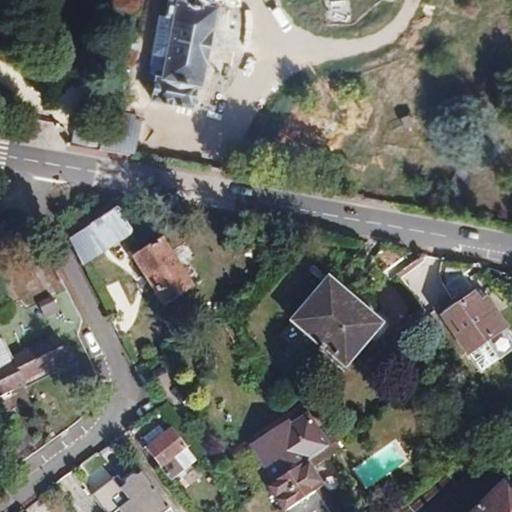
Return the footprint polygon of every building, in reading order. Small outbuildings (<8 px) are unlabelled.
[(212,6),(213,0),(177,0),(163,76),(157,75),(153,99),(193,107),(197,84),(203,84),(217,7),(212,6)] [(326,1),(326,21),(347,20),(347,1),(326,1)] [(67,141),(92,145),(95,128),(70,124),(67,141)] [(105,132),(100,153),(128,158),(132,137),(105,132)] [(91,225),(69,239),(81,264),(132,231),(117,208),(91,225)] [(60,223),(69,239),(91,225),(80,210),(60,223)] [(161,240),(134,257),(165,304),(191,287),(161,240)] [(333,272),(328,278),(348,295),(353,289),(333,272)] [(382,324),(361,306),(348,295),(328,278),(290,321),(345,368),(366,343),(382,324)] [(506,327),(487,299),(481,303),(475,293),(442,316),(468,354),(506,327)] [(366,301),(361,306),(382,324),(366,343),(372,348),(387,331),(389,326),(390,322),(388,319),(386,317),(366,301)] [(0,397),(26,385),(24,380),(68,358),(57,335),(12,356),(4,339),(0,338),(0,397)] [(0,403),(0,425),(17,417),(7,400),(0,403)] [(297,467),(324,449),(327,447),(322,440),(305,414),(254,447),(275,480),(297,467)] [(150,447),(148,449),(161,466),(160,468),(171,481),(196,462),(171,429),(166,433),(159,425),(142,438),(150,447)] [(361,442),(353,431),(343,437),(350,449),(355,446),(361,442)] [(333,432),(322,440),(327,447),(338,439),(333,432)] [(330,457),(324,449),(297,467),(275,480),(267,486),(284,511),(285,511),(323,487),(312,470),(330,457)] [(172,511),(141,473),(137,476),(132,475),(125,480),(125,485),(121,489),(112,479),(96,491),(112,511),(115,511),(119,509),(121,511),(172,511)] [(474,511),(511,511),(511,488),(504,482),(474,511)] [(112,511),(96,491),(91,495),(104,511),(112,511)]
